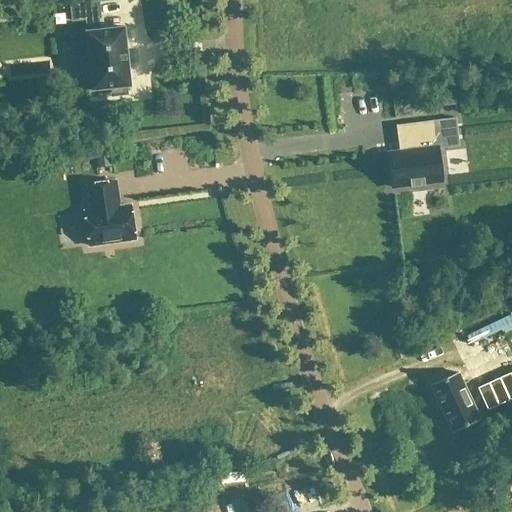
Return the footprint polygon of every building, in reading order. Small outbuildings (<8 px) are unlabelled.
[(387,0),(387,18),(405,19),(405,0),(387,0)] [(91,92),(129,88),(123,29),(99,32),(97,20),(99,20),(97,4),(70,7),(71,23),(85,21),(87,33),(85,33),(88,63),(74,64),(76,82),(90,81),(91,92)] [(453,93),(437,95),(439,109),(455,107),(453,93)] [(387,155),(391,189),(409,187),(409,190),(411,189),(410,187),(422,185),(423,188),(424,188),(423,185),(441,183),(434,122),(395,127),(397,142),(402,142),(404,153),(387,155)] [(90,213),(84,214),(89,247),(135,241),(130,207),(118,209),(114,183),(86,187),(90,213)] [(494,309),(450,329),(460,351),(504,331),(494,309)] [(129,393),(133,393),(129,364),(90,370),(90,372),(92,372),(95,396),(94,396),(94,398),(107,396),(108,407),(90,409),(93,431),(125,427),(130,464),(164,460),(161,433),(160,426),(163,426),(159,400),(130,404),(129,393)] [(421,386),(443,433),(470,421),(449,374),(421,386)] [(503,406),(511,401),(511,375),(493,384),(503,406)]
